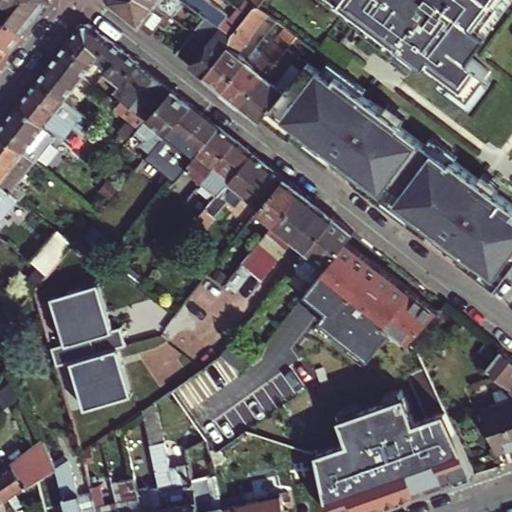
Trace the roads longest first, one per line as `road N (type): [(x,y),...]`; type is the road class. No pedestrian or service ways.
road 1 (residential): [(511,333),(88,0)]
road 2 (residential): [(0,97),(76,0)]
